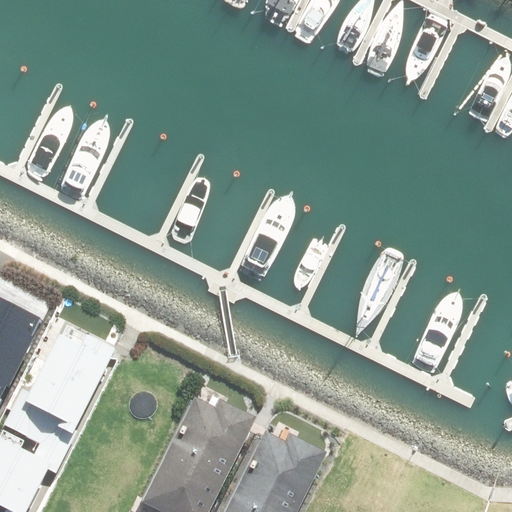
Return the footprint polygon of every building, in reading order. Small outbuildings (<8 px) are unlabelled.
[(0,290),(0,408),(46,313),(0,290)] [(120,345),(93,332),(87,343),(63,331),(34,392),(24,388),(8,422),(43,438),(37,450),(2,434),(0,436),(0,500),(24,511),(33,511),(54,468),(60,470),(120,345)] [(196,386),(143,491),(184,511),(201,511),(255,408),(219,389),(216,396),(196,386)] [(296,511),(330,444),(296,428),(292,436),(269,424),(225,511),(296,511)] [(154,511),(133,501),(127,511),(154,511)]
